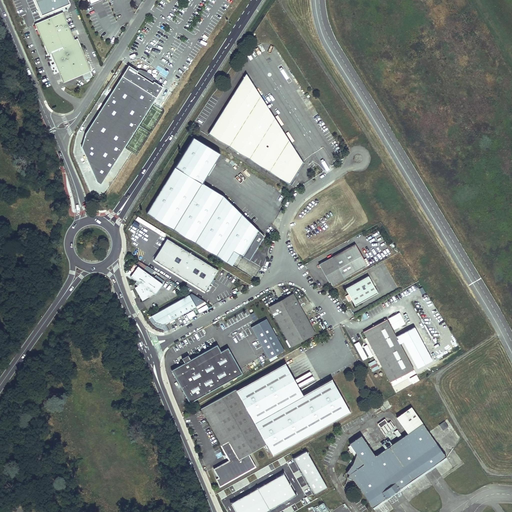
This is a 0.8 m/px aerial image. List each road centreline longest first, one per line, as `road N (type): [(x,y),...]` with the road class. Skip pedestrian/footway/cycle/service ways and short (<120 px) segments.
road 1 (secondary): [(125,204),(256,0)]
road 2 (unclassified): [(272,281),(295,204),(349,162)]
road 3 (unclassified): [(161,389),(213,511)]
road 4 (secondary): [(0,6),(48,120)]
road 5 (residential): [(150,0),(86,104)]
